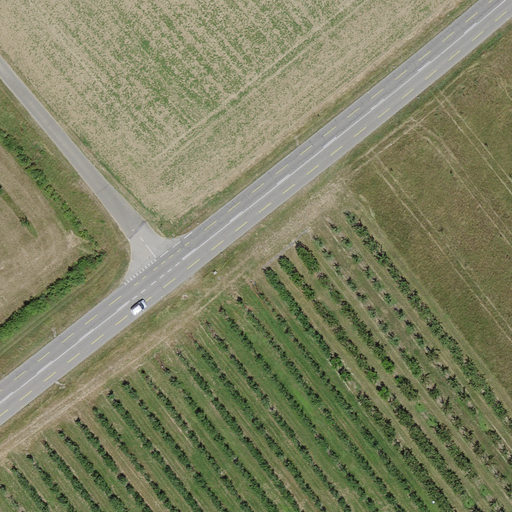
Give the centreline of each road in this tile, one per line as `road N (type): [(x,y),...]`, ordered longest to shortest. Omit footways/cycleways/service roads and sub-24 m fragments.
road 1 (secondary): [(506,0),(0,407)]
road 2 (track): [(173,271),(0,65)]
